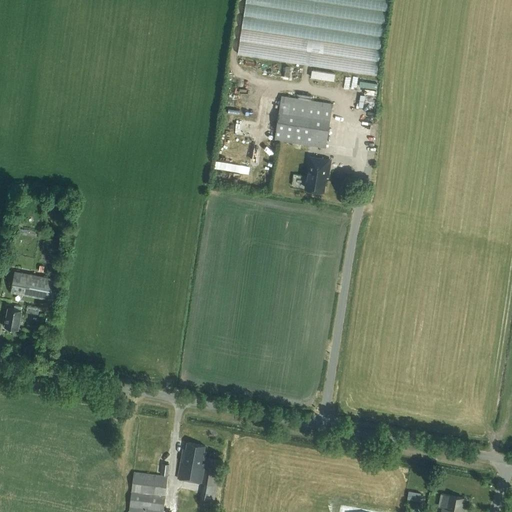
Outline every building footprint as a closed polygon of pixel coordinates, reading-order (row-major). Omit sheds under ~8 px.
[(247,0),(241,54),(338,66),(338,69),(381,74),(390,0),(247,0)] [(326,147),(332,103),(281,95),(274,139),(326,147)] [(330,159),(310,156),(306,188),(323,190),(325,176),(327,176),(330,159)] [(219,161),(218,168),(253,171),(253,163),(219,161)] [(54,278),(15,270),(10,292),(51,300),(51,298),(57,299),(59,289),(52,288),(54,278)] [(30,304),(29,311),(42,313),(43,306),(30,304)] [(14,305),(14,308),(8,307),(5,326),(18,328),(22,309),(21,309),(22,306),(14,305)] [(71,439),(72,431),(57,428),(55,436),(54,435),(50,454),(68,457),(66,466),(78,468),(81,450),(71,448),(72,439),(71,439)] [(181,477),(199,481),(202,482),(206,457),(203,456),(205,445),(187,442),(186,448),(184,448),(184,452),(182,452),(178,477),(181,477)] [(207,458),(199,502),(213,505),(221,461),(207,458)] [(161,474),(168,474),(169,464),(162,463),(161,474)] [(419,502),(420,493),(408,491),(407,499),(419,502)] [(460,511),(463,497),(450,495),(447,508),(442,507),(440,511),(462,511),(463,511),(460,511)]
